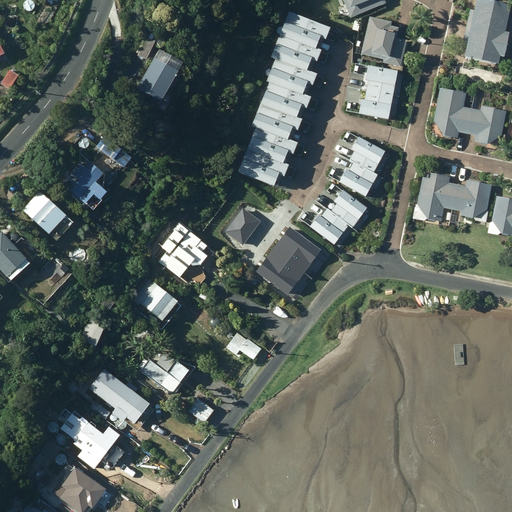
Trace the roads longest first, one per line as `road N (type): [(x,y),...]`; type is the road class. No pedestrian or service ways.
road 1 (residential): [(387,266),(353,272),(326,292),(164,511)]
road 2 (residential): [(102,0),(69,72),(0,158)]
road 3 (residential): [(416,148),(444,8)]
road 4 (residential): [(511,293),(387,266)]
road 5 (residential): [(387,266),(416,148)]
